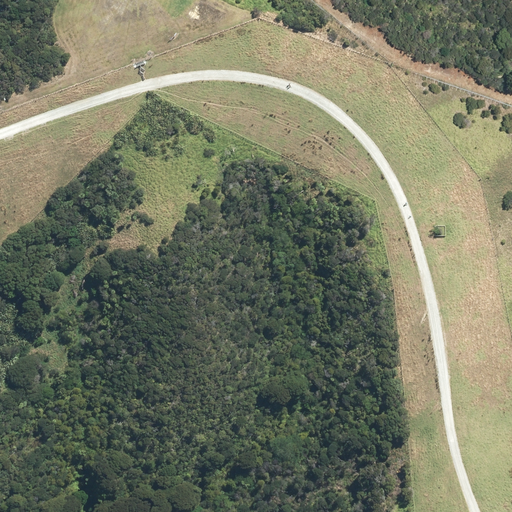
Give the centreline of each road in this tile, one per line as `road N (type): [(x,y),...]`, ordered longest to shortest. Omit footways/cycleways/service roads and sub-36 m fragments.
road 1 (track): [(0,135),(204,75),(277,82),(334,108),(376,149),(409,215),(473,511)]
road 2 (track): [(321,0),(388,54),(511,92)]
